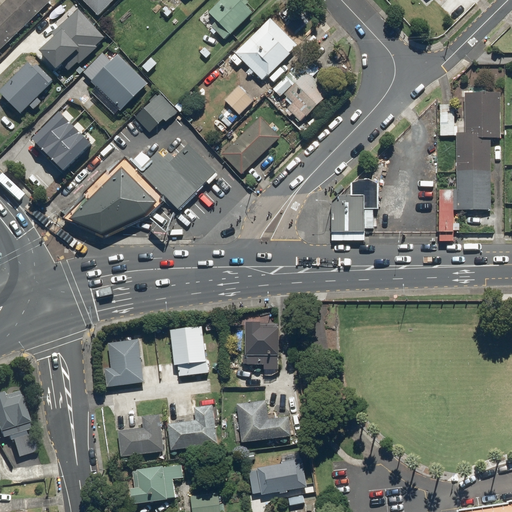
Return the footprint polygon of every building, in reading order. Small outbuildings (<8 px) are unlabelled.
[(0,50),(49,0),(4,0),(0,4),(0,50)] [(79,0),(96,19),(116,0),(79,0)] [(222,0),(206,16),(217,27),(212,32),(223,43),(252,16),(244,8),(247,5),(242,0),(222,0)] [(430,0),(439,9),(449,0),(430,0)] [(107,39),(80,9),(53,33),(58,39),(47,49),(68,73),(107,39)] [(298,50),(270,21),(234,55),(262,85),(298,50)] [(102,55),(81,75),(118,115),(148,88),(118,55),(109,63),(102,55)] [(238,67),(228,58),(215,71),(224,81),(238,67)] [(54,85),(33,61),(3,89),(24,113),(54,85)] [(291,116),(298,124),(331,96),(310,71),(297,82),(290,74),(263,96),(284,122),(291,116)] [(255,101),(240,86),(222,104),(237,119),(255,101)] [(458,131),(458,209),(491,209),(491,136),(501,136),(501,92),(466,92),(466,131),(458,131)] [(165,126),(177,113),(159,95),(134,119),(149,135),(162,122),(165,126)] [(87,142),(59,113),(43,129),(48,134),(44,138),(56,151),(60,146),(64,150),(59,155),(66,162),(87,142)] [(275,134),(281,129),(274,122),(269,128),(259,118),(220,157),(240,177),(279,138),(275,134)] [(177,214),(216,173),(186,144),(166,166),(156,156),(137,177),(177,214)] [(155,202),(120,166),(68,219),(100,232),(143,214),(155,202)] [(378,211),(379,188),(365,187),(362,197),(333,196),(326,205),(327,233),(361,234),(362,213),(378,211)] [(455,194),(439,194),(438,242),(454,242),(455,194)] [(276,325),(240,326),(241,360),(244,360),(245,367),(264,366),(264,372),(277,372),(276,325)] [(177,378),(208,375),(206,351),(203,351),(201,329),(169,331),(172,368),(176,367),(177,378)] [(142,383),(136,340),(106,344),(110,369),(103,370),(105,388),(142,383)] [(170,363),(160,364),(162,384),(173,383),(170,363)] [(6,390),(0,391),(0,424),(4,437),(10,435),(12,440),(15,439),(20,456),(40,451),(32,420),(34,420),(25,388),(7,393),(6,390)] [(265,402),(234,405),(239,444),(289,438),(286,418),(267,420),(265,402)] [(216,446),(210,406),(191,409),(193,422),(164,426),(168,453),(216,446)] [(139,455),(140,465),(153,464),(152,454),(162,452),(157,417),(140,419),(141,429),(116,433),(120,458),(139,455)] [(248,470),(251,496),(305,489),(302,463),(248,470)] [(182,465),(129,473),(131,489),(125,490),(128,507),(174,500),(171,480),(184,478),(182,465)] [(218,511),(217,495),(187,499),(188,511),(218,511)] [(302,497),(286,499),(287,506),(303,504),(302,497)] [(511,511),(511,503),(464,511),(463,511),(511,511)]
